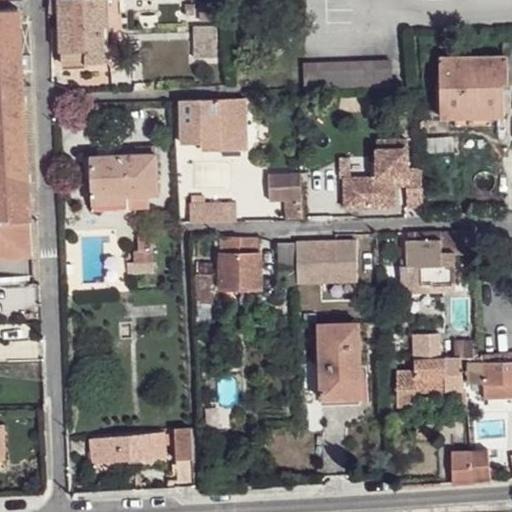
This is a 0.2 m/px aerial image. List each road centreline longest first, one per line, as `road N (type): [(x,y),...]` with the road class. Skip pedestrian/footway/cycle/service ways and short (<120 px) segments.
road 1 (residential): [(60,511),(42,0)]
road 2 (residential): [(179,511),(511,492)]
road 3 (residential): [(213,226),(511,221)]
